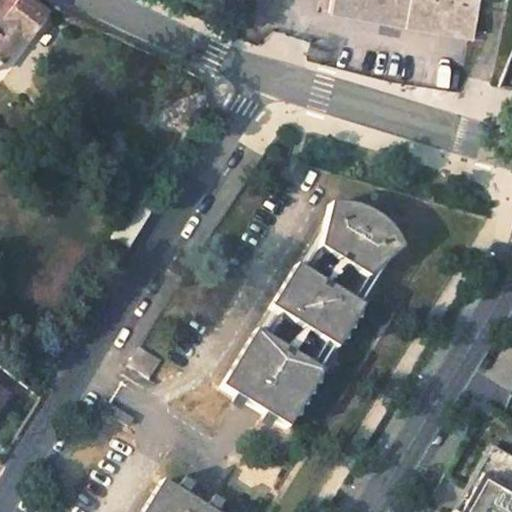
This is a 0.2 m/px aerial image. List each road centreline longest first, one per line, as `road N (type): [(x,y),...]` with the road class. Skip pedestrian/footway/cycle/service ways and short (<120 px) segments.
road 1 (residential): [(288,77),(245,108),(0,504)]
road 2 (tertiary): [(511,274),(369,511)]
road 3 (tertiary): [(511,144),(288,77)]
road 4 (tertiary): [(288,77),(229,59),(109,0)]
